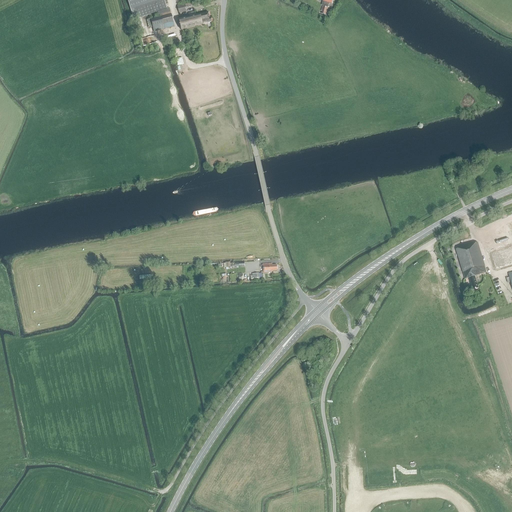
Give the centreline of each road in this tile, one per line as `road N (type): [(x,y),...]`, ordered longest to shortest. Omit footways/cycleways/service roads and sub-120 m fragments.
road 1 (unclassified): [(314,309),(278,244),(222,36),(224,0)]
road 2 (unclassified): [(349,342),(406,257),(511,201)]
road 3 (unclassified): [(334,511),(322,398),(349,342)]
road 4 (primary): [(314,309),(232,409)]
road 5 (primary): [(232,409),(319,314)]
road 6 (primary): [(418,237),(314,309)]
road 7 (primary): [(319,314),(418,237)]
road 8 (primary): [(170,511),(232,409)]
